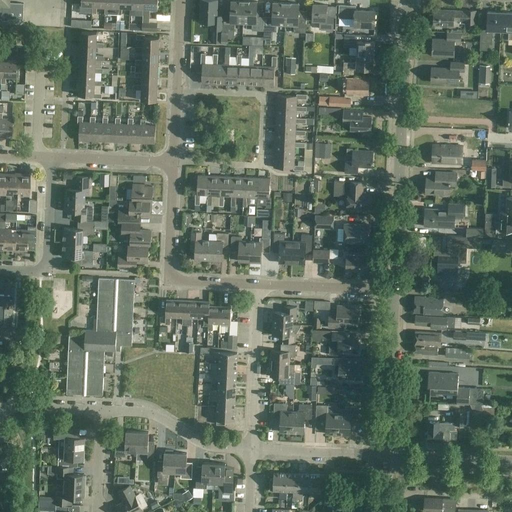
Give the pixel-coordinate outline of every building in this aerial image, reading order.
[(0,0),(0,18),(22,19),(23,3),(8,2),(8,0),(0,0)] [(95,6),(94,0),(82,0),(82,5),(80,5),(80,13),(84,13),(84,6),(92,6),(95,6)] [(107,7),(107,0),(94,0),(95,6),(92,6),(92,13),(97,14),(97,6),(105,7),(107,7)] [(107,0),(107,7),(105,7),(105,14),(109,14),(109,7),(118,7),(120,7),(120,0),(107,0)] [(122,7),(130,8),(132,8),(132,0),(120,0),(120,7),(118,7),(117,15),(122,15),(122,7)] [(145,8),(145,0),(132,0),(132,8),(130,8),(130,15),(135,15),(135,8),(143,8),(145,8)] [(158,0),(145,0),(145,8),(143,8),(142,30),(157,31),(157,23),(149,22),(150,9),(158,9),(158,0)] [(215,43),(221,43),(223,16),(217,16),(217,0),(201,0),(201,22),(212,23),(212,30),(216,30),(215,43)] [(223,8),(223,16),(221,43),(228,44),(229,30),(234,31),(234,23),(243,23),(244,1),(232,1),(232,8),(223,8)] [(257,2),(244,1),(243,23),(252,23),(252,30),(264,31),(265,17),(257,17),(257,2)] [(273,18),(265,17),(264,31),(277,31),(277,24),(286,25),(287,3),(273,2),(273,18)] [(287,3),(286,25),(294,25),(294,32),(306,33),(307,19),(299,19),(299,3),(287,3)] [(320,29),(334,29),(334,18),(327,18),(328,5),(313,4),(313,21),(320,21),(320,29)] [(355,26),(375,26),(376,10),(356,10),(356,6),(340,5),(339,18),(355,18),(355,26)] [(476,11),(444,10),(444,11),(434,11),(433,25),(454,26),(454,18),(459,18),(459,23),(475,23),(476,11)] [(501,30),(501,12),(488,12),(487,30),(481,29),(480,36),(480,50),(487,51),(488,43),(487,43),(487,38),(492,38),(493,30),(501,30)] [(511,12),(501,12),(501,30),(509,31),(508,45),(511,44),(511,12)] [(347,20),(338,19),(338,32),(347,32),(347,20)] [(124,20),(116,20),(116,29),(124,29),(124,20)] [(97,45),(97,48),(104,48),(104,43),(97,43),(97,32),(82,31),(81,44),(97,45)] [(447,32),(446,39),(432,38),(432,55),(454,56),(455,41),(461,41),(461,33),(447,32)] [(143,50),(159,50),(159,37),(145,37),(145,35),(137,34),(137,39),(144,39),(144,47),(143,50)] [(357,55),(373,55),(374,41),(358,41),(355,41),(356,35),(345,34),(344,46),(357,47),(357,55)] [(324,52),(333,50),(330,41),(322,43),(324,52)] [(96,55),(97,48),(97,45),(81,44),(80,57),(96,58),(96,60),(104,61),(104,56),(96,55)] [(143,50),(144,47),(136,47),(136,52),(143,52),(143,60),(143,62),(158,63),(159,50),(143,50)] [(215,64),(213,64),(206,63),(206,53),(201,53),(201,64),(203,64),(202,83),(214,84),(215,64)] [(227,64),(225,64),(217,64),(218,54),(213,54),(213,64),(215,64),(214,84),(226,84),(227,64)] [(239,65),(237,65),(229,64),(230,54),(225,54),(225,64),(227,64),(226,84),(238,85),(239,65)] [(238,85),(250,85),(251,65),(249,65),(241,65),(242,55),(237,55),(237,65),(239,65),(238,85)] [(262,86),(263,66),(254,65),(254,55),(249,55),(249,65),(251,65),(250,85),(262,86)] [(373,55),(357,55),(357,62),(343,62),(343,74),(354,75),(354,68),(356,68),(356,69),(372,69),(373,55)] [(263,66),(262,86),(274,86),(275,67),(277,67),(277,56),(272,56),(272,66),(263,66)] [(96,68),(96,60),(96,58),(80,57),(80,70),(96,70),(95,73),(103,73),(103,68),(96,68)] [(143,62),(143,60),(135,60),(135,64),(143,65),(142,73),(142,75),(158,75),(158,63),(143,62)] [(3,76),(0,76),(0,82),(0,83),(5,84),(5,76),(16,77),(16,61),(3,61),(3,76)] [(287,61),(286,73),(295,73),(296,61),(287,61)] [(431,82),(459,83),(459,71),(464,72),(464,62),(451,62),(450,68),(431,67),(431,82)] [(95,80),(95,73),(96,70),(80,70),(79,82),(95,83),(95,85),(102,86),(103,81),(95,80)] [(142,87),(157,88),(158,75),(142,75),(142,73),(135,72),(135,77),(142,77),(142,85),(142,87)] [(347,94),(369,95),(369,79),(347,79),(347,94)] [(95,93),(95,85),(95,83),(79,82),(79,95),(93,96),(93,98),(102,98),(102,94),(95,93)] [(142,87),(142,85),(134,85),(134,90),(142,90),(141,100),(157,101),(157,88),(142,87)] [(10,92),(1,92),(1,102),(10,102),(10,92)] [(297,108),(297,106),(297,99),(307,99),(307,94),(297,94),(296,96),(277,95),(277,107),(297,108)] [(333,97),(333,105),(346,105),(346,97),(333,97)] [(106,113),(116,113),(116,103),(106,103),(106,113)] [(307,106),(297,106),(297,108),(277,107),(276,119),(296,120),(296,118),(297,111),(306,111),(307,106)] [(371,131),(371,117),(362,117),(363,111),(344,110),(343,122),(351,122),(351,130),(371,131)] [(0,136),(11,137),(12,119),(2,119),(2,113),(0,112),(0,136)] [(79,140),(92,141),(93,123),(90,123),(83,122),(83,116),(78,116),(77,123),(80,123),(79,140)] [(92,141),(104,141),(105,123),(103,123),(95,123),(96,117),(90,117),(90,123),(93,123),(92,141)] [(108,123),(108,117),(103,117),(103,123),(105,123),(104,141),(117,142),(118,124),(115,124),(108,123)] [(117,142),(130,142),(130,124),(128,124),(120,124),(121,118),(115,118),(115,124),(118,124),(117,142)] [(130,142),(142,143),(143,125),(140,125),(133,124),(133,118),(128,118),(128,124),(130,124),(130,142)] [(306,118),(296,118),(296,120),(276,119),(275,131),(296,132),(296,130),(296,123),(306,123),(306,118)] [(141,119),(140,125),(143,125),(142,143),(155,143),(156,125),(146,125),(146,119),(141,119)] [(306,130),(296,130),(296,132),(275,131),(275,143),(295,144),(295,142),(296,135),(305,135),(306,130)] [(305,142),(295,142),(295,144),(275,143),(274,155),(295,156),(295,147),(305,147),(305,142)] [(432,162),(463,163),(463,145),(432,144),(432,162)] [(478,170),(485,170),(486,170),(487,150),(480,149),(480,159),(473,159),(472,169),(478,169),(478,170)] [(358,167),(372,167),(373,151),(353,150),(352,162),(346,162),(345,173),(357,174),(358,174),(358,167)] [(294,165),(295,156),(274,155),(274,167),(293,168),(293,170),(304,170),(304,165),(294,165)] [(511,160),(510,160),(509,169),(503,169),(503,187),(511,187),(511,160)] [(426,193),(450,194),(450,185),(456,186),(457,173),(435,172),(435,173),(440,173),(440,178),(426,178),(426,193)] [(7,174),(6,195),(12,195),(13,192),(17,192),(18,174),(7,174)] [(18,174),(17,192),(22,193),(22,195),(29,196),(30,175),(18,174)] [(200,195),(207,195),(209,195),(210,175),(198,175),(197,194),(195,194),(195,205),(200,205),(200,195)] [(222,176),(210,175),(209,195),(207,195),(207,205),(212,206),(212,196),(219,196),(221,196),(222,176)] [(65,188),(65,200),(85,201),(85,194),(89,195),(89,181),(90,176),(77,176),(76,180),(76,188),(65,188)] [(234,176),(222,176),(221,196),(219,196),(219,206),(224,206),(224,196),(231,196),(233,197),(234,176)] [(246,177),(234,176),(233,197),(231,196),(231,206),(236,206),(236,197),(243,197),(245,197),(246,177)] [(488,176),(487,186),(495,186),(495,176),(488,176)] [(258,177),(246,177),(245,197),(243,197),(243,207),(248,207),(248,197),(257,198),(258,177)] [(270,178),(258,177),(257,198),(266,198),(266,208),(271,208),(271,197),(269,197),(270,178)] [(323,190),(323,180),(314,177),(314,181),(310,180),(310,185),(309,185),(309,193),(314,193),(314,190),(323,190)] [(362,182),(350,182),(350,193),(348,193),(347,208),(370,209),(371,194),(362,194),(362,182)] [(133,184),(132,200),(150,201),(152,202),(153,187),(134,186),(134,184),(133,184)] [(109,200),(117,200),(118,185),(110,185),(109,200)] [(511,196),(507,196),(507,212),(501,211),(500,231),(511,231),(511,196)] [(85,207),(85,201),(65,200),(64,211),(75,212),(75,220),(78,221),(78,220),(92,221),(93,207),(85,207)] [(150,216),(150,201),(132,200),(130,200),(130,201),(129,201),(128,201),(127,201),(127,202),(126,202),(126,203),(125,204),(125,205),(125,206),(125,207),(126,208),(127,208),(128,209),(129,209),(130,209),(130,212),(119,212),(119,222),(122,222),(137,223),(137,216),(150,216)] [(464,203),(463,204),(449,203),(448,209),(425,208),(424,226),(455,228),(455,217),(463,217),(463,208),(484,209),(484,205),(464,203)] [(317,215),(317,227),(333,228),(333,216),(317,215)] [(78,220),(78,221),(78,228),(64,228),(63,242),(83,243),(83,236),(94,236),(95,221),(92,221),(78,220)] [(141,223),(137,223),(122,222),(122,234),(131,234),(131,244),(130,245),(149,246),(151,246),(151,231),(140,230),(141,223)] [(466,227),(466,236),(484,236),(484,227),(484,222),(476,222),(476,227),(466,227)] [(370,225),(345,224),(344,241),(369,242),(370,225)] [(27,251),(27,242),(35,243),(36,227),(27,226),(27,230),(21,230),(21,232),(16,232),(15,250),(27,251)] [(5,229),(4,250),(15,250),(16,232),(11,232),(11,229),(5,229)] [(201,261),(201,260),(208,260),(209,240),(201,240),(202,232),(191,232),(191,246),(196,246),(195,261),(201,261)] [(209,240),(208,260),(222,261),(223,248),(228,248),(229,233),(217,233),(217,241),(209,240)] [(292,264),(293,241),(285,241),(285,233),(274,233),(273,248),(274,248),(274,247),(280,248),(279,263),(292,264)] [(293,241),(292,264),(305,264),(306,249),(311,249),(311,250),(312,250),(313,235),(301,234),(301,241),(293,241)] [(467,236),(448,235),(447,256),(442,256),(442,251),(434,251),(434,261),(438,262),(438,277),(439,277),(439,274),(457,275),(456,278),(457,278),(458,261),(465,262),(465,263),(466,263),(467,236)] [(239,261),(250,262),(251,241),(242,241),(242,237),(231,236),(231,251),(239,251),(239,261)] [(251,241),(250,262),(261,262),(262,252),(270,252),(270,238),(260,238),(259,242),(251,241)] [(83,243),(63,242),(62,256),(76,257),(76,264),(93,265),(94,251),(83,250),(83,243)] [(130,245),(131,244),(129,244),(128,256),(119,256),(118,268),(136,268),(137,261),(148,262),(149,246),(130,245)] [(340,258),(340,247),(330,247),(331,258),(340,258)] [(314,250),(313,262),(329,263),(330,251),(314,250)] [(427,252),(418,251),(418,270),(434,270),(434,263),(427,263),(427,252)] [(369,256),(347,255),(346,270),(368,270),(369,256)] [(486,257),(472,256),(471,268),(486,269),(486,257)] [(105,350),(121,351),(121,345),(132,346),(135,279),(99,278),(97,326),(92,325),(92,330),(85,330),(85,336),(69,335),(67,394),(103,395),(105,350)] [(484,295),(457,294),(457,305),(484,306),(484,295)] [(9,296),(0,295),(0,326),(10,327),(12,301),(9,301),(9,296)] [(414,312),(424,313),(424,314),(443,315),(444,297),(434,297),(434,296),(415,296),(414,312)] [(170,317),(176,317),(177,300),(166,300),(165,324),(170,324),(170,317)] [(188,301),(177,300),(176,317),(183,318),(182,325),(187,325),(188,301)] [(198,318),(199,301),(188,301),(187,325),(186,351),(193,352),(193,342),(191,342),(192,318),(198,318)] [(199,301),(198,318),(204,319),(204,326),(208,326),(209,306),(210,306),(210,302),(199,301)] [(330,314),(330,313),(329,313),(329,327),(339,328),(339,323),(359,323),(360,307),(347,307),(347,306),(338,305),(337,314),(330,314)] [(208,326),(208,330),(213,330),(213,323),(219,323),(220,306),(210,306),(209,306),(208,326)] [(220,306),(219,323),(226,323),(225,331),(230,331),(231,307),(220,306)] [(273,312),(273,323),(293,324),(293,318),(296,318),(297,307),(284,306),(284,312),(273,312)] [(415,324),(431,325),(431,329),(446,330),(447,317),(416,315),(415,324)] [(295,342),(296,332),(297,332),(301,326),(301,324),(293,324),(273,323),(272,335),(283,336),(283,342),(295,342)] [(438,354),(438,346),(441,346),(441,332),(424,331),(424,329),(415,329),(414,352),(422,352),(422,354),(438,354)] [(345,331),(332,331),(332,342),(338,342),(338,352),(358,353),(358,339),(345,338),(345,331)] [(453,339),(484,340),(484,333),(453,332),(453,339)] [(236,348),(237,336),(229,336),(228,348),(236,348)] [(272,350),(271,363),(289,364),(289,356),(295,356),(296,344),(281,344),(281,351),(272,350)] [(219,363),(237,364),(237,353),(212,352),(212,357),(219,357),(219,363)] [(333,364),(339,364),(339,379),(360,380),(361,365),(346,364),(346,358),(333,357),(333,364)] [(212,374),(236,375),(237,364),(219,363),(219,369),(212,369),(212,374)] [(289,372),(289,364),(271,363),(270,376),(280,377),(279,384),(294,384),(295,372),(289,372)] [(456,403),(469,404),(470,388),(458,387),(459,373),(429,372),(428,385),(430,385),(430,394),(439,395),(439,392),(457,393),(456,403)] [(218,385),(236,385),(236,375),(212,374),(211,378),(214,378),(214,383),(218,384),(218,385)] [(211,395),(235,396),(236,385),(218,385),(218,391),(211,391),(211,395)] [(217,406),(235,407),(235,396),(211,395),(210,400),(218,400),(217,406)] [(292,432),(293,412),(287,411),(287,404),(274,403),(274,417),(281,417),(280,432),(292,432)] [(293,412),(292,432),(304,433),(305,418),(312,419),(312,405),(299,404),(299,412),(293,412)] [(338,434),(339,414),(333,413),(333,406),(320,405),(320,419),(327,419),(326,434),(338,434)] [(234,421),(235,407),(217,406),(217,424),(228,425),(228,421),(234,421)] [(339,414),(338,434),(350,435),(351,420),(358,421),(358,407),(345,406),(345,414),(339,414)] [(473,408),(473,419),(494,420),(494,408),(473,408)] [(465,424),(466,417),(466,412),(455,411),(455,423),(439,422),(430,421),(429,430),(428,430),(428,431),(425,433),(425,437),(428,439),(428,440),(442,440),(444,442),(450,442),(457,442),(457,430),(450,430),(450,426),(455,426),(455,424),(465,424)] [(468,427),(468,442),(482,442),(482,435),(486,435),(487,427),(468,427)] [(65,447),(85,448),(85,437),(71,436),(72,429),(55,428),(54,436),(59,436),(59,441),(66,441),(65,447)] [(137,451),(138,432),(126,431),(125,453),(130,453),(131,451),(137,451)] [(138,432),(137,451),(143,451),(143,454),(148,454),(147,459),(154,460),(154,446),(148,445),(149,432),(138,432)] [(0,457),(1,460),(13,454),(7,443),(0,447),(0,446),(0,457)] [(58,466),(70,467),(70,459),(84,459),(85,448),(65,447),(65,458),(58,458),(58,466)] [(175,472),(176,453),(164,452),(164,465),(158,465),(157,477),(169,478),(169,472),(175,472)] [(176,453),(175,472),(181,472),(181,478),(192,479),(192,467),(186,466),(187,453),(176,453)] [(213,482),(214,463),(203,462),(202,476),(196,475),(196,487),(207,488),(207,482),(213,482)] [(232,489),(233,477),(233,468),(225,467),(226,463),(214,463),(213,482),(219,482),(219,488),(232,489)] [(70,467),(58,466),(57,466),(57,478),(64,479),(64,485),(85,486),(86,475),(83,475),(83,474),(70,474),(71,467),(70,467)] [(298,498),(299,474),(274,473),(274,479),(270,479),(269,490),(293,491),(293,498),(298,498)] [(299,474),(298,498),(302,499),(303,491),(327,493),(327,481),(324,481),(324,475),(299,474)] [(159,491),(171,492),(171,481),(159,480),(159,491)] [(85,486),(64,485),(64,492),(56,492),(56,504),(69,505),(70,497),(82,498),(82,497),(85,497),(85,486)] [(124,502),(116,505),(119,511),(138,511),(142,510),(130,486),(118,491),(124,502)] [(341,496),(330,495),(328,495),(328,505),(333,505),(333,511),(354,511),(355,503),(340,503),(341,496)] [(425,498),(424,511),(439,511),(455,511),(456,499),(443,498),(435,498),(434,499),(425,498)]
